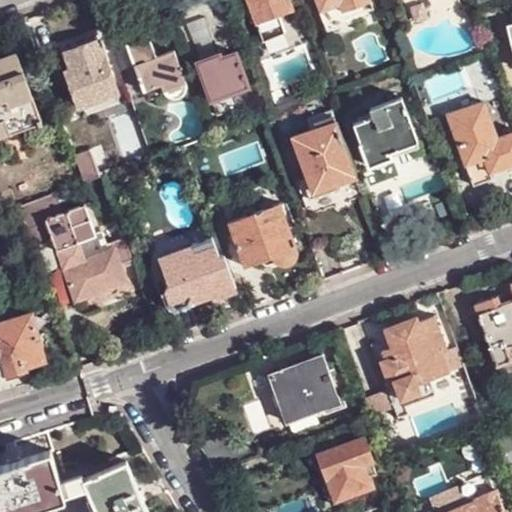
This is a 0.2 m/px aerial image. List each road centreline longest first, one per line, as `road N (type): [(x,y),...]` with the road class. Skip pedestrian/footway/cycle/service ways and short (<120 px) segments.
road 1 (residential): [(140,384),(511,243)]
road 2 (residential): [(140,384),(214,511)]
road 3 (residential): [(0,423),(140,384)]
